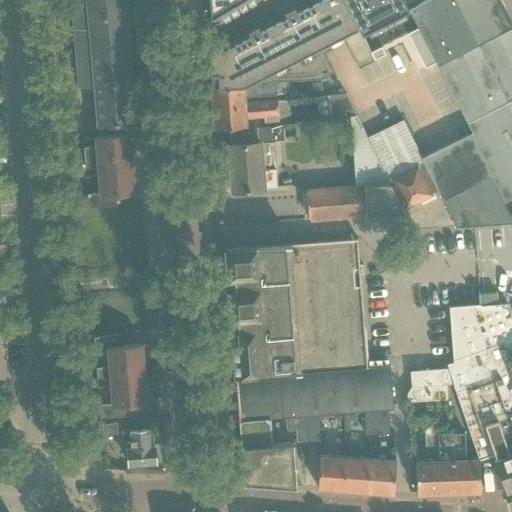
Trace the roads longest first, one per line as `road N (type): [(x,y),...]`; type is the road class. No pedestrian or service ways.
road 1 (tertiary): [(188,495),(152,47)]
road 2 (unclassified): [(394,511),(188,495)]
road 3 (residential): [(152,47),(201,38),(272,0)]
